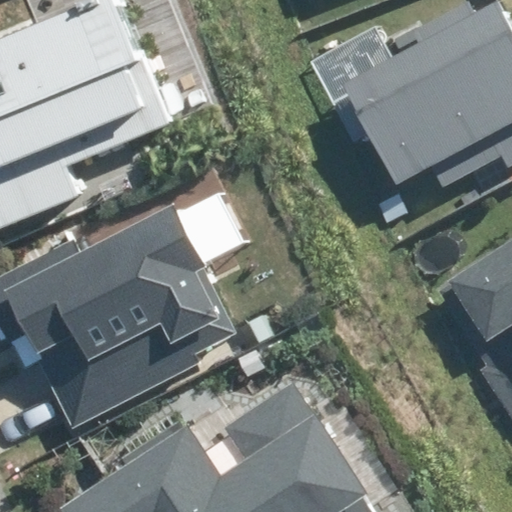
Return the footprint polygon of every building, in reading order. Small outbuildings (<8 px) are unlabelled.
[(99,0),(0,40),(0,227),(78,196),(66,167),(171,125),(120,0),(99,0)] [(433,168),(444,188),(500,157),(506,168),(511,164),(511,28),(496,0),(494,0),(475,11),(469,0),(385,45),(375,26),(310,62),(354,143),(369,135),(398,187),(433,168)] [(221,336),(158,209),(64,259),(57,244),(0,273),(0,361),(7,376),(22,368),(57,435),(183,369),(179,360),(221,336)] [(511,224),(414,287),(467,368),(461,372),(508,445),(511,442),(511,224)] [(377,511),(282,366),(186,429),(171,407),(95,456),(100,464),(29,510),(30,511),(377,511)]
